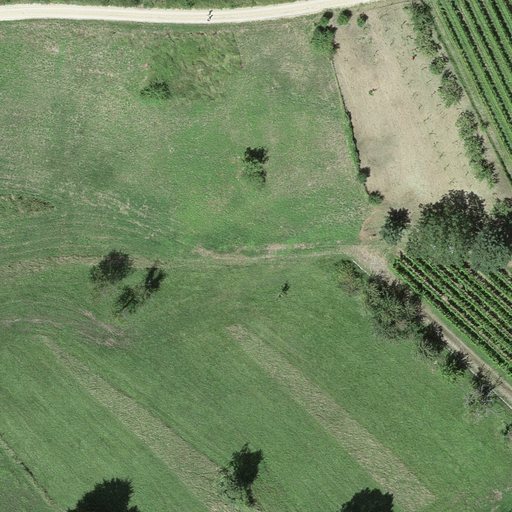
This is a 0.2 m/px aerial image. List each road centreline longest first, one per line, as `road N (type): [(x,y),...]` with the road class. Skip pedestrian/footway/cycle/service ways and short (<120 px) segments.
road 1 (track): [(0,283),(230,264),(369,240)]
road 2 (track): [(511,261),(406,239),(369,240),(368,265),(511,403)]
road 3 (track): [(0,13),(210,17),(350,0)]
